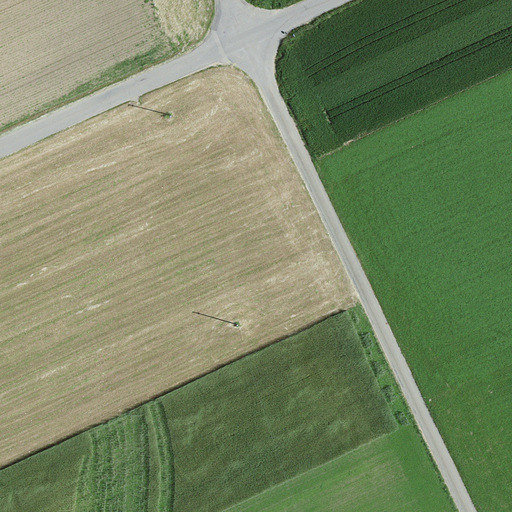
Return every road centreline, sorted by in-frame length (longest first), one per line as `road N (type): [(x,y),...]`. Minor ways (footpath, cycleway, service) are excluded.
road 1 (track): [(234,0),(471,511)]
road 2 (residential): [(247,28),(0,141)]
